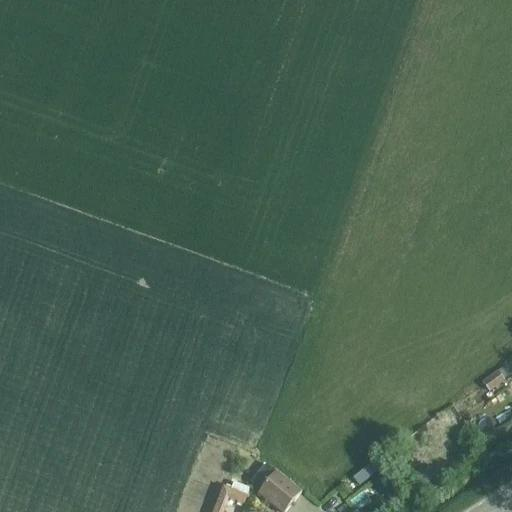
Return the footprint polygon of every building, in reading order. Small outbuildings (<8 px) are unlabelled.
[(481,384),(488,394),(504,383),(497,373),(481,384)] [(266,464),(250,484),(261,492),(258,496),(278,511),(285,511),(301,492),(276,473),(266,464)] [(359,488),(379,473),(373,466),(353,481),(359,488)] [(431,472),(417,481),(424,490),(437,481),(431,472)] [(223,511),(225,507),(227,502),(243,508),(247,498),(249,491),(233,485),(230,491),(221,488),(212,511),(223,511)] [(393,489),(385,494),(394,508),(402,503),(393,489)]
